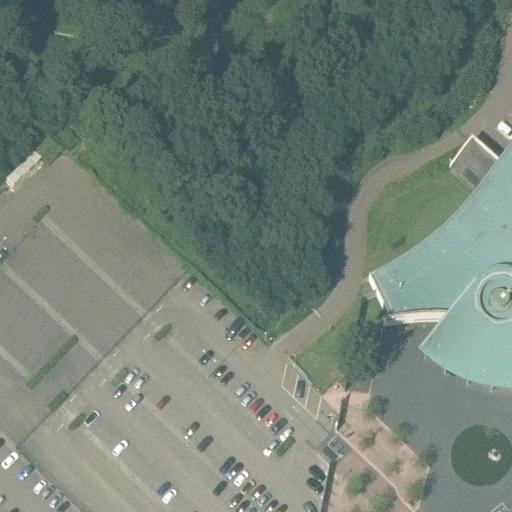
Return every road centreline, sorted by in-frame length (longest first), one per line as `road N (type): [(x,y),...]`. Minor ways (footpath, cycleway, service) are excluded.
road 1 (track): [(0,13),(65,37),(106,40),(181,0)]
road 2 (unknown): [(134,347),(52,437)]
